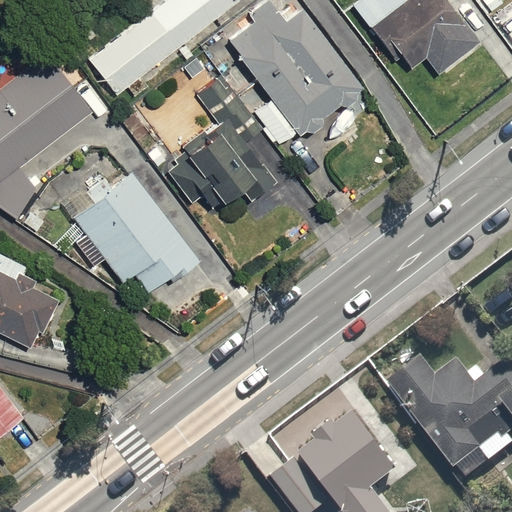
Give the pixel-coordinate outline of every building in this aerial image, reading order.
[(229,0),(151,0),(82,54),(111,92),(229,0)] [(260,94),(250,101),(264,121),(279,142),(361,83),(301,0),(263,0),(217,33),(260,94)] [(346,0),(402,68),(416,57),(431,76),(477,38),(445,0),(346,0)] [(42,178),(107,129),(45,46),(0,79),(0,210),(25,227),(59,202),(42,178)] [(209,122),(163,155),(200,206),(233,182),(242,194),(273,172),(246,134),(264,121),(250,101),(225,66),(188,93),(209,122)] [(128,166),(67,212),(76,224),(66,232),(93,269),(105,261),(129,293),(189,249),(128,166)] [(19,259),(0,250),(0,331),(27,345),(52,294),(11,274),(19,259)] [(415,351),(376,382),(454,479),(511,431),(511,429),(504,420),(511,413),(511,346),(485,369),(476,358),(461,370),(450,357),(432,372),(415,351)] [(267,436),(250,448),(295,511),(297,511),(322,494),(334,511),(378,511),(388,505),(371,482),(400,461),(358,402),(281,456),(267,436)] [(251,511),(236,493),(211,511),(251,511)]
